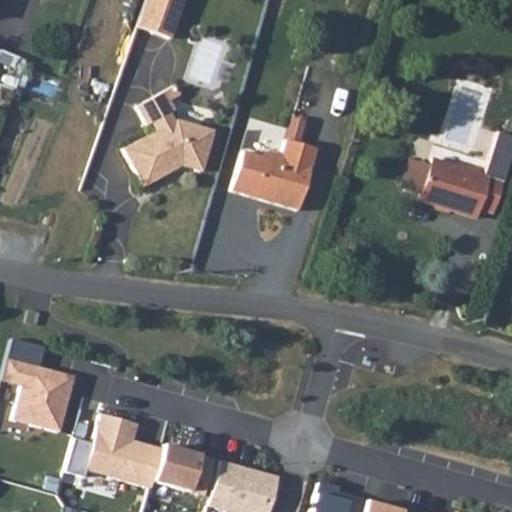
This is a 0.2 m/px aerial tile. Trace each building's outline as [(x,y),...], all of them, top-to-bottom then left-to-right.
[(144,0),(133,30),(166,42),(181,0),(144,0)] [(168,93),(157,99),(162,109),(173,103),(168,93)] [(175,174),(195,179),(207,139),(169,128),(167,129),(162,121),(168,118),(162,109),(157,99),(129,115),(140,134),(144,131),(149,140),(116,158),(137,195),(175,174)] [(232,160),(223,197),(289,215),(306,154),(276,145),(271,162),(260,159),(250,165),(232,160)] [(392,194),(411,200),(421,171),(402,165),(392,194)] [(494,186),(423,165),(421,171),(411,200),(410,206),(466,223),(469,212),(484,217),(494,186)] [(39,310),(27,307),(24,319),(35,322),(39,310)] [(42,344),(9,336),(0,368),(0,377),(19,383),(10,417),(56,429),(71,374),(36,365),(42,344)] [(148,479),(157,446),(139,441),(138,447),(126,443),(132,422),(96,412),(80,467),(146,485),(148,479)] [(210,457),(158,442),(157,446),(148,479),(200,493),(210,457)] [(264,511),(275,475),(218,459),(205,504),(234,511),(264,511)] [(357,511),(362,496),(343,490),(341,497),(331,494),(334,483),(315,477),(305,511),(357,511)] [(396,511),(398,505),(362,496),(357,511),(396,511)]
